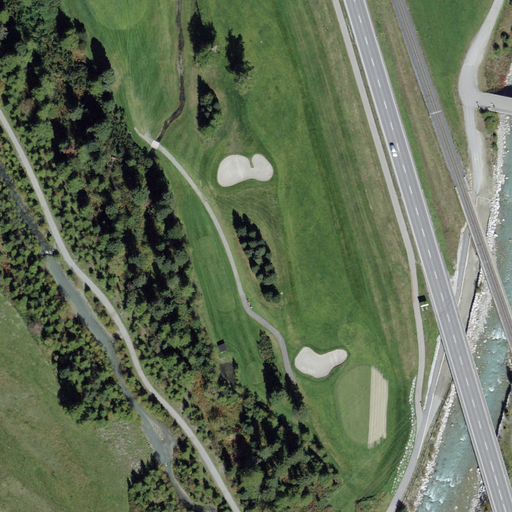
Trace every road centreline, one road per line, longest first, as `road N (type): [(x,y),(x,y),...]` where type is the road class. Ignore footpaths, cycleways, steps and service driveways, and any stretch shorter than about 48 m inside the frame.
road 1 (primary): [(356,0),(506,511)]
road 2 (track): [(236,511),(194,437),(148,384),(110,308),(71,265),(0,113)]
road 3 (track): [(466,92),(476,193),(420,438)]
